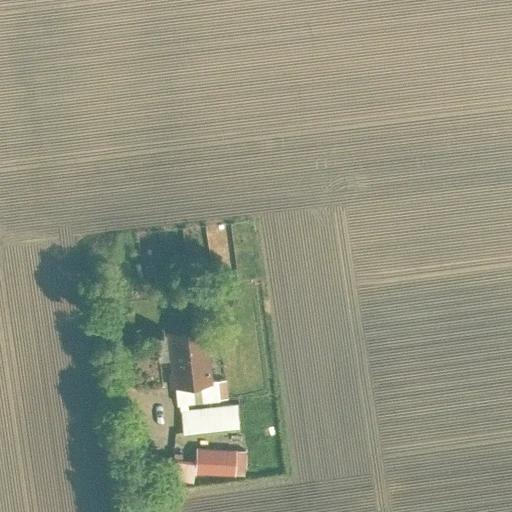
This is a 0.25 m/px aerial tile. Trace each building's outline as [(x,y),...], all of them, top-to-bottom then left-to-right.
[(156,261),(156,245),(141,246),(141,261),(156,261)] [(165,329),(172,385),(198,382),(191,326),(165,329)] [(198,382),(172,385),(174,403),(217,397),(215,380),(198,382)] [(235,403),(182,407),(184,428),(237,424),(235,403)] [(240,448),(196,445),(194,470),(238,474),(240,448)] [(192,460),(171,458),(169,478),(190,480),(192,460)]
